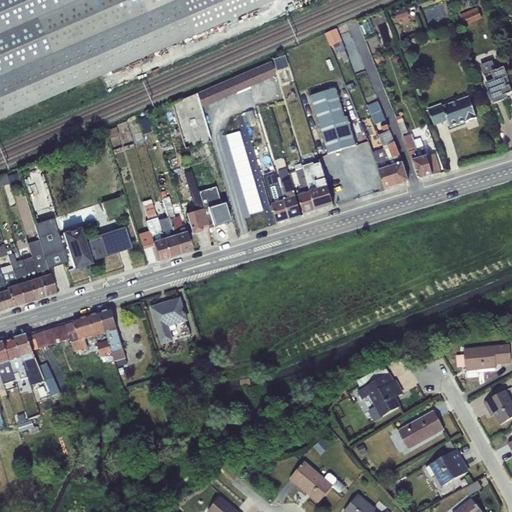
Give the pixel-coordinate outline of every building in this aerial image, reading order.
[(0,0),(0,118),(273,0),(0,0)] [(406,7),(396,11),(396,13),(399,20),(409,16),(406,7)] [(478,7),(459,15),(464,27),(483,19),(478,7)] [(337,29),(325,34),(329,45),(342,40),(337,29)] [(377,38),(371,43),(374,47),(381,43),(377,38)] [(274,58),(277,69),(289,65),(285,55),(274,58)] [(480,65),(484,77),(492,74),(491,73),(495,72),(493,67),(493,60),(480,65)] [(508,96),(508,95),(511,93),(511,92),(510,86),(507,87),(504,79),(508,78),(504,68),(503,69),(495,72),(491,73),(492,74),(494,81),(487,84),(486,84),(489,94),(488,95),(491,104),(493,103),(493,105),(505,101),(505,100),(506,100),(508,99),(508,97),(508,96)] [(494,81),(492,74),(484,77),(487,84),(494,81)] [(231,78),(197,92),(201,107),(235,92),(231,78)] [(336,88),(311,96),(328,154),(355,146),(347,117),(344,118),(336,88)] [(197,92),(171,104),(184,148),(210,140),(201,107),(197,92)] [(450,128),(476,118),(468,97),(442,107),(441,104),(428,109),(434,125),(447,121),(450,128)] [(372,106),(374,113),(382,110),(379,104),(372,106)] [(374,113),(371,115),(375,124),(386,120),(382,110),(374,113)] [(401,115),(396,117),(403,133),(407,132),(401,115)] [(116,127),(106,130),(109,138),(119,135),(116,127)] [(140,131),(134,133),(136,142),(143,140),(140,131)] [(390,131),(378,135),(384,149),(384,150),(385,150),(390,167),(402,163),(400,155),(390,131)] [(412,161),(426,157),(423,147),(420,138),(414,141),(412,135),(403,137),(409,152),(412,161)] [(294,140),(286,142),(289,151),(296,149),(294,140)] [(384,150),(384,149),(373,153),(379,171),(390,167),(385,150),(384,150)] [(435,154),(426,157),(432,176),(440,173),(435,154)] [(426,157),(412,161),(417,176),(421,179),(432,176),(426,157)] [(306,178),(311,192),(327,187),(325,181),(319,160),(314,162),(317,175),(306,178)] [(402,163),(390,167),(396,187),(406,184),(408,180),(402,163)] [(195,211),(202,209),(197,193),(189,166),(185,167),(186,173),(184,174),(195,211)] [(396,187),(390,167),(379,171),(385,191),(396,187)] [(272,205),(284,201),(278,181),(274,169),(268,171),(272,184),(270,184),(274,198),(271,199),(272,205)] [(288,200),(296,197),(287,169),(278,171),(282,183),(283,183),(288,200)] [(311,192),(306,178),(303,169),(296,172),(302,195),(310,193),(311,192)] [(311,192),(310,193),(316,212),(333,206),(327,187),(311,192)] [(206,207),(211,205),(206,190),(197,193),(202,209),(203,209),(207,224),(208,227),(219,224),(219,221),(211,223),(206,207)] [(316,212),(310,193),(302,195),(298,197),(304,216),(316,212)] [(288,200),(284,201),(289,220),(301,216),(296,197),(288,200)] [(152,242),(163,239),(156,215),(156,214),(155,214),(150,199),(142,202),(147,220),(145,221),(148,231),(138,234),(142,250),(154,247),(152,242)] [(211,205),(206,207),(211,223),(219,221),(219,224),(220,224),(231,221),(225,201),(211,205)] [(289,220),(284,201),(272,205),(277,223),(289,220)] [(171,212),(166,213),(173,235),(183,232),(181,221),(187,220),(186,214),(183,215),(180,206),(176,208),(177,216),(173,217),(171,212)] [(195,211),(186,214),(187,220),(191,233),(201,230),(201,229),(200,227),(207,224),(203,209),(202,209),(195,211)] [(156,215),(163,239),(173,235),(166,213),(166,212),(156,215)] [(73,270),(92,264),(90,257),(85,242),(80,226),(60,232),(73,270)] [(124,227),(105,233),(111,254),(131,248),(124,227)] [(183,232),(173,235),(179,254),(191,250),(186,231),(183,232)] [(85,242),(90,257),(92,257),(93,260),(111,254),(105,233),(87,239),(88,241),(85,242)] [(179,254),(173,235),(163,239),(168,257),(179,254)] [(168,257),(163,239),(152,242),(154,247),(158,260),(168,257)] [(32,258),(38,278),(49,274),(45,260),(42,251),(42,250),(30,253),(32,258)] [(17,284),(28,281),(21,261),(16,263),(13,253),(7,255),(10,265),(17,284)] [(28,281),(38,278),(32,258),(29,259),(29,258),(26,259),(26,260),(21,261),(28,281)] [(6,288),(17,284),(10,265),(0,267),(0,269),(2,277),(6,290),(7,290),(6,288)] [(38,278),(43,297),(55,293),(49,274),(38,278)] [(28,281),(33,300),(43,297),(38,278),(28,281)] [(17,284),(22,303),(33,300),(28,281),(17,284)] [(6,288),(7,290),(12,307),(22,303),(17,284),(6,288)] [(6,290),(0,292),(0,304),(2,310),(12,307),(7,290),(6,290)] [(180,298),(150,307),(161,345),(174,342),(171,331),(169,327),(175,325),(187,321),(180,298)] [(111,310),(100,313),(106,332),(117,329),(111,310)] [(106,332),(100,313),(73,322),(73,323),(77,333),(79,340),(85,338),(106,332)] [(77,333),(73,323),(47,331),(51,345),(70,339),(69,335),(77,333)] [(127,364),(117,329),(106,332),(108,341),(112,353),(114,362),(117,361),(119,367),(127,364)] [(51,345),(47,331),(37,334),(41,348),(51,345)] [(77,333),(69,335),(70,339),(74,351),(87,348),(85,338),(79,340),(77,333)] [(41,348),(37,334),(27,337),(32,351),(41,348)] [(32,351),(27,337),(26,336),(15,339),(21,358),(22,357),(28,355),(33,354),(32,351)] [(21,358),(15,339),(4,343),(10,361),(21,358)] [(112,353),(108,341),(97,345),(100,357),(112,353)] [(10,361),(4,343),(0,344),(0,363),(9,361),(10,361)] [(464,351),(466,371),(466,370),(467,378),(479,377),(479,372),(497,371),(496,365),(511,364),(510,346),(464,351)] [(28,355),(22,357),(30,386),(31,386),(36,384),(31,369),(32,369),(28,355)] [(30,386),(22,357),(21,358),(10,361),(9,361),(15,381),(16,381),(22,379),(25,387),(30,386)] [(15,381),(9,361),(0,363),(0,373),(2,380),(4,385),(15,381)] [(47,363),(39,366),(51,396),(60,393),(47,363)] [(357,382),(361,389),(357,392),(362,400),(368,396),(375,407),(368,411),(374,422),(383,417),(400,407),(395,398),(402,394),(395,381),(393,382),(389,374),(384,367),(357,382)] [(511,400),(506,390),(484,403),(489,412),(492,410),(500,425),(511,418),(511,400)] [(444,430),(434,411),(398,431),(401,436),(406,445),(409,450),(444,430)] [(401,436),(394,440),(399,449),(406,445),(401,436)] [(323,439),(314,448),(321,456),(330,447),(323,439)] [(450,454),(456,450),(451,442),(445,445),(450,454)] [(363,445),(357,448),(360,456),(367,452),(363,445)] [(450,454),(426,467),(432,477),(435,476),(441,487),(468,472),(456,450),(450,454)] [(290,479),(319,503),(337,482),(337,478),(331,474),(328,474),(324,478),(305,461),(290,479)] [(346,487),(338,481),(332,487),(340,494),(341,493),(344,495),(348,490),(345,488),(346,487)] [(478,482),(464,489),(468,496),(482,489),(478,482)] [(359,495),(343,511),(389,511),(388,510),(386,511),(374,511),(376,510),(359,495)] [(236,511),(220,498),(207,511),(236,511)] [(455,511),(481,511),(472,499),(455,511)]
